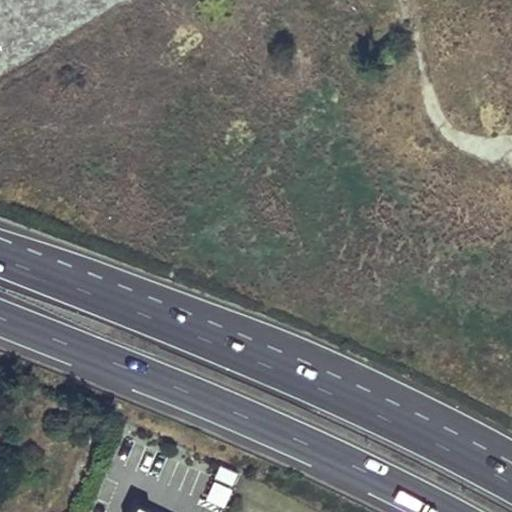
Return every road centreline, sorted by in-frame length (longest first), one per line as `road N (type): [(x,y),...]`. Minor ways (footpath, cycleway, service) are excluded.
road 1 (trunk): [(511,480),(386,413),(0,253)]
road 2 (trunk): [(0,311),(374,469),(453,511)]
